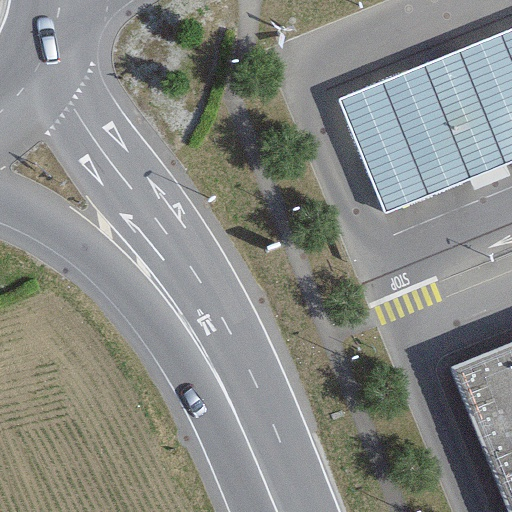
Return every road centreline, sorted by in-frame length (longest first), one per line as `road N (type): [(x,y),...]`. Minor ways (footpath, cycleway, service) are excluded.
road 1 (secondary): [(255,438),(168,234),(42,59)]
road 2 (secondary): [(0,186),(140,294),(255,438)]
